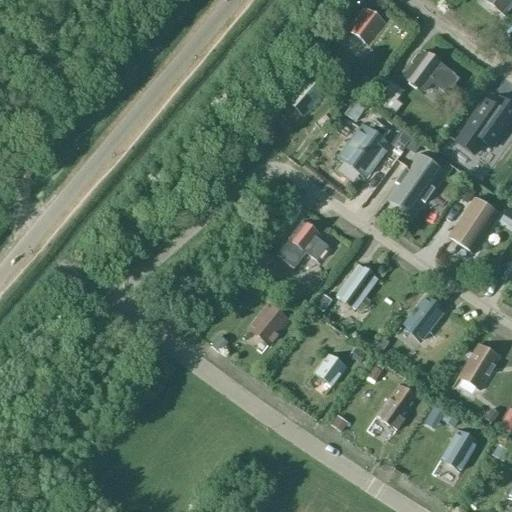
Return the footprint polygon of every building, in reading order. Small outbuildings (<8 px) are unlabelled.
[(511,0),(482,0),(481,1),(505,19),(511,8),(511,0)] [(366,10),(349,32),(368,46),(385,24),(377,18),(378,16),(375,14),(374,16),(366,10)] [(423,94),(428,88),(431,84),(447,96),(459,80),(424,54),(404,80),(423,94)] [(304,81),(287,100),(305,116),(322,97),(304,81)] [(402,106),(381,90),(372,102),(387,114),(389,112),(394,117),(402,106)] [(470,124),(456,144),(473,156),(481,144),(491,150),(501,135),(505,137),(507,133),(504,131),(511,119),(511,107),(500,99),(494,107),(482,99),(467,121),(470,124)] [(355,102),(346,113),(356,120),(364,109),(355,102)] [(376,122),(369,132),(361,126),(338,159),(366,180),(390,147),(382,142),(389,132),(376,122)] [(401,132),(393,144),(403,151),(411,139),(401,132)] [(412,140),(407,149),(415,154),(421,146),(412,140)] [(411,219),(422,203),(425,205),(435,190),(433,189),(444,173),(418,155),(407,171),(405,169),(395,184),(397,185),(386,202),(411,219)] [(472,200),(445,240),(471,257),(498,217),(472,200)] [(506,211),(498,223),(504,227),(511,215),(506,211)] [(289,241),(276,257),(293,271),(306,255),(321,267),(333,252),(319,241),(323,237),(302,221),(296,229),(297,229),(288,240),(289,241)] [(264,251),(256,261),(266,269),(274,259),(264,251)] [(363,301),(364,301),(379,281),(359,266),(344,286),(343,285),(335,295),(355,311),(363,301)] [(247,276),(239,286),(246,292),(254,281),(247,276)] [(323,296),(315,306),(323,312),(331,302),(323,296)] [(403,326),(423,341),(445,312),(425,297),(403,326)] [(287,324),(268,308),(248,332),(267,348),(287,324)] [(219,337),(211,347),(220,353),(228,344),(219,337)] [(477,348),(457,381),(479,393),(498,361),(477,348)] [(354,351),(350,357),(361,364),(365,357),(354,351)] [(327,355),(312,374),(333,389),(347,370),(327,355)] [(373,368),(367,379),(374,383),(380,373),(373,368)] [(398,384),(376,418),(397,432),(419,398),(398,384)] [(511,411),(510,410),(500,428),(509,433),(511,427),(511,411)] [(445,415),(441,422),(452,428),(457,422),(445,415)] [(336,420),(331,427),(340,433),(345,426),(336,420)] [(451,439),(438,460),(459,473),(472,452),(475,447),(477,444),(456,431),(451,439)] [(497,445),(491,456),(503,462),(509,451),(497,445)]
